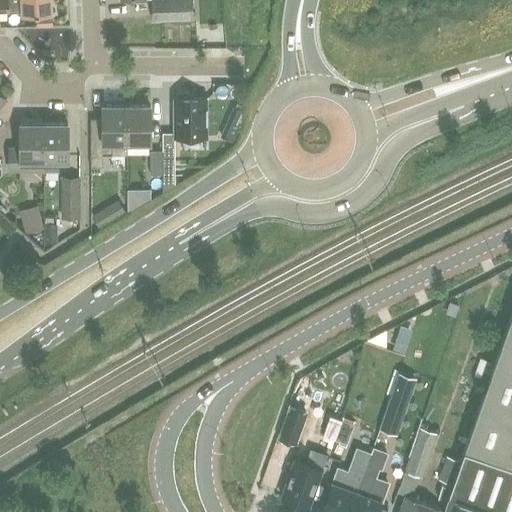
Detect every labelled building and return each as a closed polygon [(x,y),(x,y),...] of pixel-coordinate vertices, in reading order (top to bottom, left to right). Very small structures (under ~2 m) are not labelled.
[(0,0),(0,8),(8,8),(8,12),(21,11),(21,14),(51,12),(50,0),(0,0)] [(153,0),(154,19),(194,17),(193,0),(153,0)] [(176,94),(176,97),(174,97),(174,136),(206,136),(206,97),(190,97),(190,94),(187,92),(179,92),(176,94)] [(127,141),(127,142),(126,104),(102,104),(102,134),(90,134),(90,166),(103,166),(103,154),(127,154),(127,141)] [(127,142),(127,141),(150,141),(150,104),(126,104),(127,142)] [(43,170),(43,123),(19,123),(19,148),(8,148),(8,170),(43,170)] [(43,170),(44,170),(58,170),(58,160),(67,160),(67,123),(43,123),(43,170)] [(163,153),(163,149),(150,149),(150,173),(163,173),(163,153)] [(163,153),(163,173),(163,191),(175,183),(175,153),(163,153)] [(79,216),(79,176),(63,176),(62,216),(79,216)] [(99,228),(111,221),(103,208),(91,215),(99,228)] [(511,511),(511,307),(460,457),(459,459),(451,483),(450,487),(445,500),(443,504),(447,505),(444,511),(511,511)] [(399,373),(380,428),(395,433),(414,378),(399,373)] [(300,411),(290,441),(302,445),(309,447),(319,417),(312,415),(300,411)] [(352,424),(341,420),(335,438),(346,442),(352,424)] [(193,421),(175,431),(182,444),(200,434),(193,421)] [(405,471),(420,476),(436,432),(421,426),(405,471)] [(333,482),(323,511),(325,511),(348,511),(369,452),(357,448),(348,471),(338,467),(333,482)] [(369,452),(348,511),(376,511),(381,500),(387,482),(374,477),(378,466),(381,467),(386,452),(372,448),(370,453),(369,452)] [(439,479),(451,483),(459,459),(447,455),(439,479)] [(307,505),(320,467),(296,458),(282,497),(307,505)] [(445,500),(450,487),(442,484),(437,497),(445,500)] [(438,511),(441,508),(405,495),(398,511),(438,511)]
